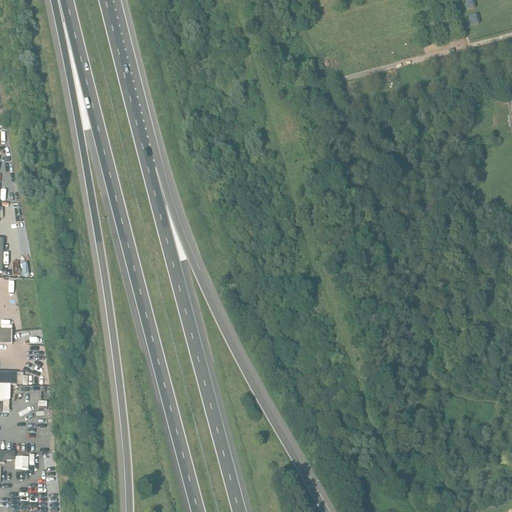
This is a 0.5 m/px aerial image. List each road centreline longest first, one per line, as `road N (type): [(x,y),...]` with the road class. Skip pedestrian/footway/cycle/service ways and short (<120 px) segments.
road 1 (motorway): [(65,0),(198,511)]
road 2 (motorway): [(60,0),(116,378),(127,511)]
road 3 (motorway): [(328,511),(147,168)]
road 4 (motorway): [(238,511),(147,168)]
road 5 (motorway): [(147,168),(105,0)]
